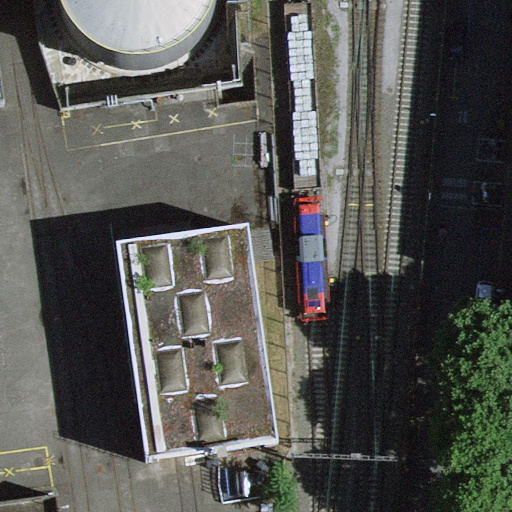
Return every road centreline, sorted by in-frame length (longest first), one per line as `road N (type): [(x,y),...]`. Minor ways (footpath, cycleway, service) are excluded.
road 1 (residential): [(460,198),(433,511)]
road 2 (residential): [(498,0),(494,57),(467,132),(460,198)]
